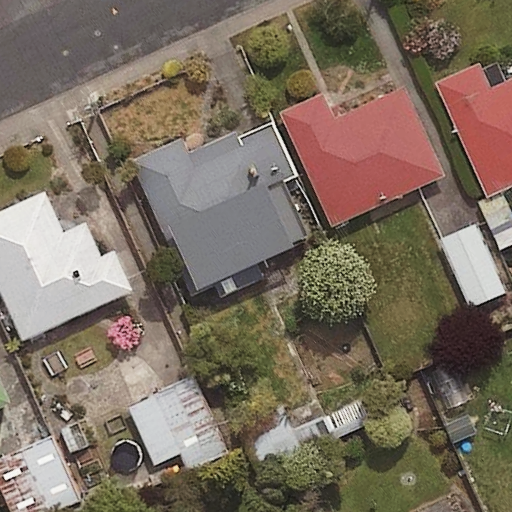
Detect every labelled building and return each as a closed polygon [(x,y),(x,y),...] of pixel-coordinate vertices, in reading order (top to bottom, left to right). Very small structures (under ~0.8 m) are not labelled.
[(480,66),(437,85),(488,199),(511,187),(511,79),(490,89),(480,66)] [(323,95),(279,114),(331,229),(446,177),(405,87),(334,119),(323,95)] [(181,142),(133,164),(193,294),(312,239),(286,183),(299,177),(274,123),(237,140),(233,133),(187,155),(181,142)] [(50,187),(0,209),(0,275),(26,336),(139,286),(120,244),(106,250),(92,218),(68,228),(50,187)] [(511,246),(511,210),(504,195),(484,205),(505,250),(511,246)] [(510,293),(480,226),(445,241),(475,309),(510,293)] [(0,404),(14,398),(0,365),(0,404)] [(233,452),(197,380),(134,412),(160,465),(185,452),(195,471),(233,452)] [(316,406),(245,438),(262,477),(334,446),(316,406)] [(62,511),(84,503),(56,438),(0,462),(0,473),(16,511),(62,511)]
